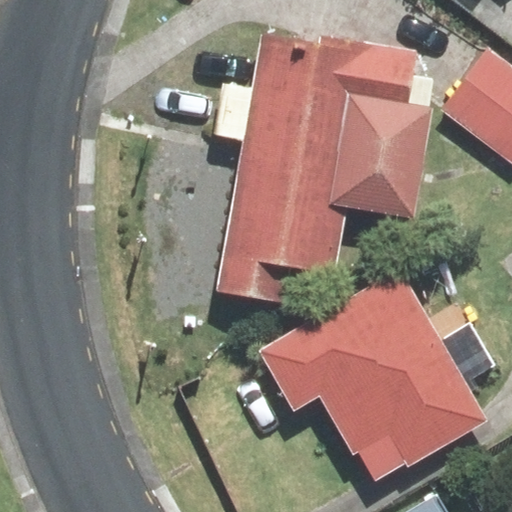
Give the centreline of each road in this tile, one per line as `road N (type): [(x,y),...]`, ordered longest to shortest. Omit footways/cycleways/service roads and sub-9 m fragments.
road 1 (residential): [(106,511),(60,413),(37,325),(20,241),(18,160)]
road 2 (residential): [(18,160),(30,75),(55,0)]
